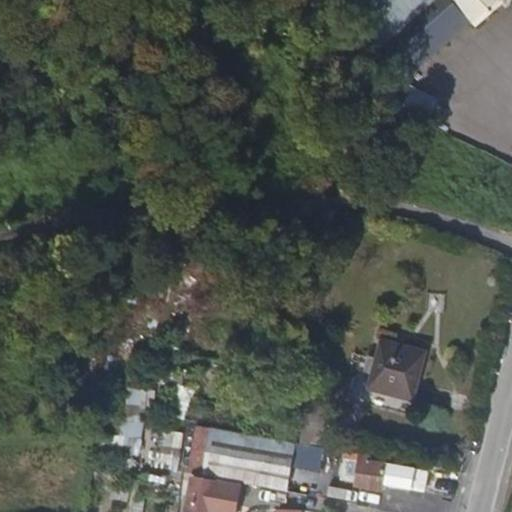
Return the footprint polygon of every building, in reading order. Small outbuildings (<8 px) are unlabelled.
[(386,43),(412,77),(502,0),(371,0),(357,13),(386,43)] [(411,88),(401,107),(430,121),(440,101),(411,88)] [(131,317),(116,312),(109,330),(125,334),(131,317)] [(375,361),(370,393),(416,400),(425,353),(379,345),(375,361)] [(365,392),(370,393),(375,361),(371,361),(365,392)] [(176,386),(169,420),(184,423),(191,389),(176,386)] [(145,441),(146,392),(124,391),(123,441),(145,441)] [(197,423),(191,470),(300,492),(303,472),(333,477),(337,447),(316,443),(251,432),(197,423)] [(155,430),(150,469),(178,472),(183,434),(155,430)] [(420,470),(375,460),(374,464),(360,462),(357,481),(369,484),(369,487),(386,489),(387,484),(417,489),(420,470)] [(240,511),(245,486),(192,476),(184,511),(240,511)]
